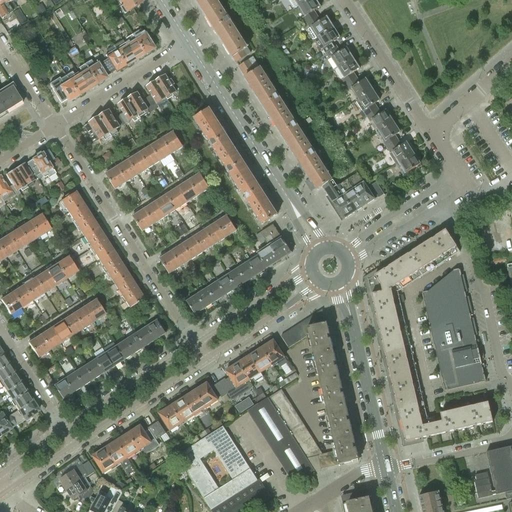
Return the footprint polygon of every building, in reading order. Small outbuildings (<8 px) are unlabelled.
[(0,0),(0,18),(0,19),(12,11),(9,6),(6,9),(3,4),(6,2),(4,0),(0,0)] [(142,3),(139,0),(120,0),(118,2),(125,14),(142,3)] [(229,19),(216,0),(197,0),(196,1),(214,29),(229,19)] [(298,6),(307,0),(288,0),(294,9),(298,6)] [(320,7),(315,0),(307,0),(298,6),(304,16),(302,17),(306,23),(317,16),(314,11),(320,7)] [(41,4),(34,8),(38,16),(46,12),(41,4)] [(67,4),(59,9),(63,14),(70,10),(67,4)] [(23,16),(17,19),(20,25),(26,22),(23,16)] [(315,39),(333,27),(327,17),(320,21),(317,16),(306,23),(309,28),(308,29),(315,39)] [(121,17),(112,22),(115,27),(123,22),(121,17)] [(250,53),(238,34),(229,19),(214,29),(232,57),(235,62),(250,53)] [(333,42),(340,38),(333,27),(315,39),(321,49),(322,48),(326,54),(337,47),(333,42)] [(138,31),(132,35),(144,55),(147,55),(149,53),(150,51),(151,50),(152,46),(143,32),(140,34),(138,31)] [(144,55),(132,35),(126,39),(128,42),(124,44),(135,60),(138,58),(140,59),(143,57),(143,55),(144,55)] [(135,60),(124,44),(121,46),(120,43),(113,47),(125,66),(128,67),(130,65),(131,63),(135,60)] [(70,59),(78,54),(74,47),(66,52),(70,59)] [(125,66),(113,47),(107,51),(109,53),(105,56),(107,59),(103,62),(110,74),(115,71),(116,72),(119,70),(122,70),(124,69),(125,67),(125,66)] [(337,68),(353,58),(346,48),(340,52),(337,47),(326,54),(329,59),(327,60),(334,70),(337,68)] [(277,96),(260,68),(253,58),(238,67),(245,78),(262,105),(277,96)] [(360,68),(353,58),(337,68),(344,78),(342,79),(345,84),(356,78),(353,73),(360,68)] [(110,74),(103,62),(98,65),(96,61),(93,64),(91,61),(85,64),(97,84),(99,84),(102,83),(103,81),(106,78),(105,77),(110,74)] [(97,84),(85,64),(78,68),(80,71),(77,73),(87,90),(91,88),(93,88),(96,87),(96,84),(97,84)] [(44,67),(33,74),(38,83),(50,76),(44,67)] [(72,72),(66,76),(78,96),(78,95),(81,96),(83,94),(84,92),(87,90),(77,73),(74,75),(72,72)] [(172,87),(165,75),(162,78),(159,77),(154,80),(166,98),(176,92),(172,87)] [(78,96),(66,76),(60,80),(61,83),(58,85),(67,99),(70,100),(72,99),(74,100),(77,98),(77,96),(78,96)] [(373,90),(366,79),(360,83),(356,78),(345,84),(349,90),(351,88),(358,99),(373,90)] [(166,98),(154,80),(150,83),(150,85),(146,87),(151,95),(146,98),(154,111),(159,108),(157,104),(166,98)] [(182,89),(178,83),(172,87),(176,92),(182,89)] [(0,117),(22,104),(10,85),(0,91),(0,117)] [(379,101),(373,90),(358,99),(355,100),(362,111),(363,111),(366,116),(378,109),(374,104),(379,101)] [(154,111),(146,98),(142,101),(137,93),(134,95),(131,94),(126,97),(138,116),(148,110),(150,114),(154,111)] [(295,124),(277,96),(262,105),(280,133),(295,124)] [(138,116),(126,97),(122,100),(122,102),(118,105),(123,113),(119,115),(124,124),(128,122),(132,119),(134,122),(139,118),(138,116)] [(194,118),(211,145),(226,135),(209,108),(194,118)] [(386,111),(381,114),(378,109),(366,116),(370,121),(372,120),(378,131),(393,121),(386,111)] [(103,112),(98,115),(111,136),(117,132),(116,130),(124,124),(119,115),(114,118),(109,110),(105,112),(103,112)] [(94,143),(99,140),(100,140),(103,138),(104,140),(111,136),(98,115),(93,118),(92,121),(83,126),(94,143)] [(395,136),(400,132),(393,121),(378,131),(376,132),(382,143),(383,142),(387,148),(398,141),(395,136)] [(313,152),(295,124),(280,133),(298,161),(313,152)] [(173,132),(161,139),(171,154),(183,147),(173,132)] [(226,135),(211,145),(228,172),(243,162),(226,135)] [(161,139),(151,146),(161,161),(171,154),(161,139)] [(413,153),(406,142),(401,146),(398,141),(387,148),(390,153),(389,154),(396,165),(413,153)] [(151,146),(139,153),(149,168),(161,161),(151,146)] [(54,174),(42,153),(41,154),(41,153),(41,154),(38,152),(36,154),(36,156),(36,157),(27,163),(37,180),(46,174),(48,177),(54,174)] [(331,180),(313,152),(298,161),(316,190),(322,186),(331,180)] [(112,156),(105,160),(107,163),(119,156),(117,153),(112,156)] [(139,153),(128,160),(137,175),(149,168),(139,153)] [(406,173),(420,164),(413,153),(396,165),(403,175),(406,173)] [(128,160),(117,167),(126,182),(137,175),(128,160)] [(243,162),(228,172),(245,198),(260,188),(243,162)] [(19,165),(14,168),(25,186),(27,188),(33,185),(31,182),(35,179),(24,163),(21,165),(19,165)] [(107,177),(115,189),(126,182),(117,167),(105,174),(107,177)] [(25,186),(14,168),(10,171),(9,172),(6,175),(12,185),(10,186),(16,195),(17,196),(20,194),(18,190),(25,186)] [(200,174),(188,181),(198,196),(209,188),(200,174)] [(374,200),(363,183),(358,174),(347,180),(364,206),(374,200)] [(7,188),(1,178),(0,176),(0,196),(5,193),(6,195),(12,192),(14,196),(16,195),(10,186),(7,188)] [(364,206),(347,180),(338,186),(333,179),(331,180),(322,186),(344,219),(364,206)] [(188,181),(177,188),(186,203),(198,196),(188,181)] [(61,182),(56,184),(59,191),(64,189),(61,182)] [(376,182),(370,186),(377,197),(383,194),(376,182)] [(177,188),(166,195),(175,210),(186,203),(177,188)] [(260,188),(245,198),(262,225),(269,220),(277,215),(260,188)] [(72,191),(63,197),(65,199),(60,201),(68,213),(82,204),(75,192),(73,193),(72,191)] [(166,195),(155,202),(164,217),(175,210),(166,195)] [(34,201),(26,206),(29,211),(37,206),(34,201)] [(155,202),(144,210),(153,225),(164,217),(155,202)] [(82,204),(68,213),(75,225),(90,215),(82,204)] [(134,220),(142,232),(153,225),(144,210),(132,217),(134,220)] [(41,215),(29,222),(38,237),(50,230),(41,215)] [(90,215),(75,225),(83,237),(97,227),(90,215)] [(227,216),(215,223),(225,238),(236,231),(227,216)] [(29,222),(18,229),(27,244),(38,237),(29,222)] [(215,223),(205,230),(214,245),(225,238),(215,223)] [(184,224),(180,227),(184,234),(189,231),(184,224)] [(269,246),(278,261),(291,253),(281,238),(272,225),(260,232),(263,237),(269,246)] [(97,227),(83,237),(91,249),(105,239),(97,227)] [(18,229),(7,236),(16,251),(27,244),(18,229)] [(205,230),(193,238),(202,253),(214,245),(205,230)] [(445,230),(422,245),(436,267),(459,252),(445,230)] [(255,240),(252,235),(247,238),(250,243),(255,240)] [(7,236),(0,240),(0,250),(5,258),(16,251),(7,236)] [(193,238),(182,245),(191,260),(202,253),(193,238)] [(105,239),(91,249),(98,260),(113,251),(105,239)] [(182,245),(171,252),(180,267),(191,260),(182,245)] [(436,267),(422,245),(399,260),(413,282),(436,267)] [(258,256),(266,269),(278,261),(269,246),(257,254),(258,256)] [(113,251),(98,260),(106,272),(120,263),(113,251)] [(169,274),(180,267),(171,252),(159,259),(161,262),(169,274)] [(258,256),(247,263),(255,276),(266,269),(258,256)] [(68,257),(56,264),(66,279),(77,272),(68,257)] [(413,282),(399,260),(368,280),(378,322),(398,317),(403,316),(398,292),(413,282)] [(120,263),(106,272),(113,284),(128,274),(120,263)] [(247,263),(237,270),(245,283),(255,276),(247,263)] [(56,264),(45,271),(54,286),(66,279),(56,264)] [(476,341),(471,319),(467,305),(464,291),(463,291),(462,286),(463,286),(462,282),(461,282),(460,277),(461,277),(459,269),(458,269),(453,271),(427,292),(422,293),(423,300),(424,302),(442,382),(443,382),(443,384),(445,391),(450,390),(485,382),(484,375),(483,375),(483,373),(482,368),(481,364),(481,362),(480,362),(480,359),(477,349),(478,349),(477,349),(477,347),(477,344),(476,344),(475,341),(476,341)] [(237,270),(227,276),(235,289),(245,283),(237,270)] [(45,271),(34,279),(43,294),(54,286),(45,271)] [(128,274),(113,284),(121,296),(135,287),(128,274)] [(227,276),(217,282),(225,295),(235,289),(227,276)] [(34,279),(23,286),(32,301),(43,294),(34,279)] [(217,282),(206,289),(215,302),(225,295),(217,282)] [(23,286),(12,293),(21,308),(32,301),(23,286)] [(135,287),(121,296),(129,308),(143,299),(135,287)] [(79,289),(75,292),(79,299),(83,296),(79,289)] [(206,289),(196,295),(205,308),(215,302),(206,289)] [(10,315),(21,308),(12,293),(0,300),(2,303),(10,315)] [(196,295),(187,302),(195,315),(205,308),(196,295)] [(95,300),(84,307),(93,322),(105,315),(95,300)] [(84,307),(73,314),(83,329),(93,322),(84,307)] [(318,312),(309,317),(310,318),(307,319),(303,321),(307,328),(325,324),(323,315),(321,315),(318,312)] [(73,314),(61,321),(71,336),(83,329),(73,314)] [(398,317),(378,322),(384,349),(405,344),(409,343),(403,316),(398,317)] [(157,320),(146,327),(155,340),(165,334),(157,320)] [(61,321),(50,329),(60,343),(71,336),(61,321)] [(303,321),(293,328),(301,340),(307,336),(309,336),(307,328),(303,321)] [(333,351),(330,337),(327,323),(325,324),(307,328),(309,336),(314,355),(333,351)] [(146,327),(136,334),(145,347),(155,340),(146,327)] [(293,328),(287,332),(295,344),(301,340),(293,328)] [(50,329),(39,336),(49,350),(60,343),(50,329)] [(288,348),(295,344),(287,332),(281,336),(288,348)] [(136,334),(126,340),(135,353),(145,347),(136,334)] [(37,358),(49,350),(39,336),(28,343),(30,346),(37,358)] [(126,340),(116,347),(125,360),(135,353),(126,340)] [(273,341),(261,348),(272,365),(284,357),(273,341)] [(405,344),(384,349),(391,377),(416,371),(409,343),(405,344)] [(116,347),(106,353),(114,366),(125,360),(116,347)] [(261,348),(250,356),(260,373),(272,365),(261,348)] [(340,379),(336,364),(333,351),(314,355),(320,383),(340,379)] [(106,353),(96,360),(104,373),(114,366),(106,353)] [(2,355),(0,356),(0,369),(8,364),(7,362),(7,360),(5,358),(4,358),(2,355)] [(260,373),(250,356),(238,363),(248,380),(253,377),(255,381),(263,377),(260,373)] [(96,360),(85,366),(94,379),(104,373),(96,360)] [(238,363),(226,371),(225,371),(236,388),(248,380),(238,363)] [(8,364),(0,369),(0,382),(14,373),(13,371),(13,370),(11,367),(10,367),(8,364)] [(85,366),(75,373),(84,386),(94,379),(85,366)] [(416,371),(391,377),(397,404),(422,398),(416,371)] [(14,373),(0,382),(0,385),(1,387),(3,386),(6,391),(20,382),(19,380),(19,379),(17,376),(16,376),(14,373)] [(75,373),(65,379),(74,392),(84,386),(75,373)] [(286,379),(288,383),(297,377),(295,374),(286,379)] [(64,399),(74,392),(65,379),(55,386),(64,399)] [(346,407),(345,401),(340,379),(320,383),(327,412),(346,407)] [(232,391),(225,380),(220,383),(227,394),(232,391)] [(20,382),(6,391),(10,396),(8,397),(10,402),(26,392),(25,390),(25,388),(23,386),(22,385),(20,382)] [(207,383),(194,391),(206,408),(217,400),(207,383)] [(227,394),(220,383),(215,387),(222,397),(227,394)] [(265,398),(263,394),(264,394),(260,388),(255,391),(259,397),(261,400),(265,398)] [(281,390),(268,398),(272,405),(285,396),(281,390)] [(194,391),(183,399),(193,415),(206,408),(194,391)] [(26,392),(10,402),(13,406),(15,405),(18,410),(32,401),(30,399),(31,398),(29,395),(28,395),(26,392)] [(285,396),(272,405),(276,410),(288,402),(285,396)] [(248,411),(274,452),(294,438),(293,437),(290,432),(286,427),(283,421),(279,415),(276,410),(272,405),(268,398),(248,411)] [(422,398),(397,404),(403,431),(424,426),(429,425),(427,419),(422,398)] [(183,399),(171,406),(182,423),(193,415),(183,399)] [(38,411),(36,408),(37,407),(35,404),(34,404),(32,401),(18,410),(16,411),(17,412),(19,416),(21,414),(25,421),(26,422),(32,418),(30,416),(38,411)] [(288,402),(276,410),(279,415),(292,407),(288,402)] [(488,402),(461,409),(466,428),(492,422),(488,402)] [(239,404),(235,406),(239,414),(244,411),(239,404)] [(171,406),(159,414),(170,431),(182,423),(171,406)] [(292,407),(279,415),(283,421),(295,413),(292,407)] [(352,434),(351,429),(346,407),(327,412),(333,438),(352,434)] [(461,409),(440,413),(442,421),(435,423),(438,435),(466,428),(461,409)] [(0,412),(0,434),(0,435),(4,432),(4,433),(10,430),(9,429),(10,428),(4,419),(0,412)] [(25,421),(21,414),(19,416),(17,412),(10,416),(17,426),(25,421)] [(295,413),(283,421),(286,427),(299,418),(295,413)] [(9,416),(4,419),(10,428),(15,425),(9,416)] [(424,426),(403,431),(406,442),(438,435),(435,423),(434,417),(427,419),(429,425),(424,426)] [(299,418),(286,427),(290,432),(302,424),(299,418)] [(166,433),(159,423),(153,426),(160,437),(166,433)] [(302,424),(290,432),(293,437),(306,429),(302,424)] [(211,510),(257,481),(223,427),(225,426),(225,425),(177,456),(211,510)] [(155,440),(148,429),(144,432),(140,426),(128,434),(139,451),(155,440)] [(160,437),(153,426),(148,429),(155,440),(160,437)] [(306,429),(293,437),(294,438),(297,443),(309,435),(306,429)] [(128,434),(116,441),(127,458),(139,451),(128,434)] [(359,460),(355,446),(352,434),(333,438),(336,451),(339,465),(359,460)] [(309,435),(297,443),(300,449),(313,441),(309,435)] [(294,438),(274,452),(277,456),(297,443),(294,438)] [(116,441),(104,449),(115,466),(127,458),(116,441)] [(313,441),(300,449),(304,454),(316,446),(313,441)] [(297,443),(277,456),(294,483),(314,470),(306,458),(304,454),(300,449),(297,443)] [(316,446),(304,454),(306,458),(318,456),(322,455),(322,454),(316,446)] [(511,498),(511,446),(486,452),(486,453),(487,453),(496,492),(492,493),(487,472),(475,475),(476,481),(474,482),(478,499),(492,496),(492,495),(495,494),(496,495),(504,493),(506,500),(511,498)] [(104,449),(92,456),(103,473),(115,466),(104,449)] [(339,465),(336,451),(330,452),(333,466),(339,465)] [(330,452),(324,454),(327,467),(333,466),(330,452)] [(322,455),(318,456),(321,469),(327,467),(324,454),(322,454),(322,455)] [(318,456),(306,458),(314,470),(321,469),(318,456)] [(85,478),(95,471),(88,461),(73,471),(59,480),(60,480),(61,480),(65,485),(64,486),(66,490),(85,478)] [(94,490),(89,487),(91,486),(85,478),(66,490),(68,493),(69,493),(73,498),(72,499),(73,500),(82,494),(84,495),(82,498),(88,501),(88,500),(90,497),(94,490)] [(212,511),(248,511),(271,498),(259,479),(257,481),(211,510),(212,511)] [(104,511),(111,500),(116,503),(118,500),(121,493),(121,491),(117,489),(111,499),(105,496),(107,494),(101,491),(96,499),(90,497),(88,500),(94,503),(89,511),(104,511)] [(443,511),(438,491),(418,496),(422,511),(511,511),(511,502),(509,503),(511,511),(443,511)] [(341,498),(344,511),(370,511),(366,493),(341,498)] [(124,504),(118,500),(116,503),(112,511),(113,511),(130,511),(122,507),(124,504)]
